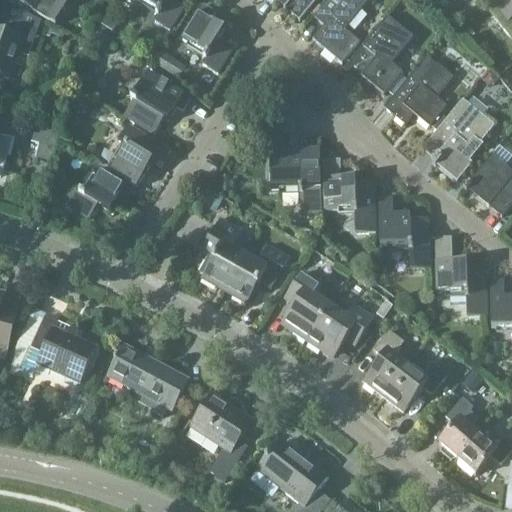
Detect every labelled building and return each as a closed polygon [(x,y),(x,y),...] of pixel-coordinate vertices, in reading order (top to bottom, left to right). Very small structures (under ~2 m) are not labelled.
[(18,4),(35,14),(54,25),(70,0),(13,0),(19,3),(18,4)] [(153,23),(154,24),(168,33),(183,9),(168,0),(167,0),(136,0),(157,13),(154,18),(156,19),(153,23)] [(269,0),(299,24),(300,24),(315,4),(310,0),(269,0)] [(329,0),(313,20),(318,24),(324,29),(313,42),(342,67),(360,45),(344,32),(370,2),(367,0),(329,0)] [(470,0),(481,13),(497,0),(470,0)] [(511,0),(497,0),(507,12),(495,22),(509,40),(511,37),(511,0)] [(201,7),(192,24),(181,42),(205,56),(202,62),(204,63),(202,68),(217,77),(231,53),(216,44),(223,33),(209,25),(214,15),(201,7)] [(386,18),(382,24),(343,71),(368,92),(371,88),(384,98),(402,76),(390,67),(413,40),(386,18)] [(2,21),(1,24),(0,27),(0,77),(9,81),(20,48),(31,52),(38,34),(2,21)] [(436,100),(452,79),(426,58),(383,111),(405,128),(414,118),(430,131),(447,110),(436,100)] [(181,114),(188,103),(146,77),(139,87),(143,90),(136,102),(131,99),(129,102),(133,104),(123,119),(153,138),(163,122),(167,124),(175,111),(181,114)] [(480,145),(494,127),(462,102),(423,151),(435,160),(431,165),(435,169),(437,168),(458,184),(472,166),(469,163),(483,146),(480,145)] [(0,157),(5,159),(9,138),(0,136),(0,129),(2,123),(0,122),(0,157)] [(160,170),(170,154),(127,128),(117,144),(125,149),(110,174),(136,190),(152,165),(160,170)] [(37,160),(50,164),(57,136),(35,131),(32,145),(40,147),(37,160)] [(301,217),(322,216),(319,152),(300,153),(301,162),(268,163),(270,194),(300,193),(301,217)] [(502,219),(511,206),(511,174),(491,157),(464,191),(467,194),(468,192),(502,219)] [(356,236),(376,235),(375,186),(356,187),(356,182),(342,183),(341,163),(324,164),(326,213),(355,213),(356,236)] [(127,206),(134,194),(100,174),(85,198),(80,195),(79,196),(75,194),(65,209),(88,223),(97,208),(109,216),(118,201),(127,206)] [(410,272),(430,272),(429,222),(410,222),(409,216),(394,217),(393,201),(379,202),(380,250),(409,249),(410,272)] [(201,281),(225,294),(246,257),(234,250),(243,234),(221,222),(213,235),(207,232),(196,251),(202,255),(201,256),(209,261),(201,276),(203,277),(201,281)] [(450,241),(434,242),(437,297),(447,297),(447,306),(466,306),(467,320),(489,319),(486,270),(467,271),(467,265),(451,266),(450,241)] [(246,257),(225,294),(247,307),(259,285),(271,292),(289,259),(268,247),(259,264),(246,257)] [(295,337),(308,345),(331,310),(314,298),(321,287),(303,274),(286,301),(297,309),(285,328),(296,335),(295,337)] [(511,300),(505,300),(504,284),(491,284),(493,331),(511,330),(511,300)] [(0,361),(4,362),(17,315),(1,311),(5,295),(0,294),(0,361)] [(331,310),(308,345),(321,354),(322,353),(333,360),(345,341),(357,348),(374,322),(355,310),(348,321),(331,310)] [(31,351),(21,373),(33,379),(38,368),(79,387),(95,352),(55,333),(58,325),(45,319),(31,351)] [(362,386),(382,401),(406,369),(392,359),(402,345),(387,333),(372,354),(381,361),(362,386)] [(172,415),(189,383),(124,349),(107,380),(172,415)] [(406,369),(382,401),(402,416),(421,391),(430,398),(445,378),(429,367),(427,370),(413,360),(406,369)] [(470,375),(460,387),(469,396),(480,384),(470,375)] [(239,444),(252,423),(214,398),(192,431),(227,454),(213,476),(226,485),(249,451),(239,444)] [(456,460),(458,462),(480,437),(472,430),(479,421),(470,413),(473,409),(463,400),(446,420),(455,428),(439,446),(443,449),(442,454),(451,462),(456,460)] [(480,437),(458,462),(476,477),(492,459),(501,467),(511,454),(511,444),(506,439),(503,442),(496,436),(488,444),(480,437)] [(323,511),(330,503),(318,494),(329,479),(308,463),(305,468),(279,447),(258,473),(301,507),(297,511),(323,511)]
